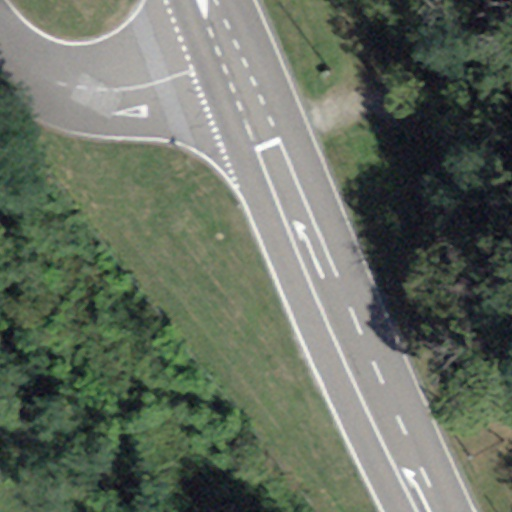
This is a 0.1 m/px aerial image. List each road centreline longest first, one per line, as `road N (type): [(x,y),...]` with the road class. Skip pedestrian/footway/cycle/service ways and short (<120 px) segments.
road 1 (primary): [(427,511),(229,59)]
road 2 (unclassified): [(229,59),(164,83),(101,88),(39,77),(0,54)]
